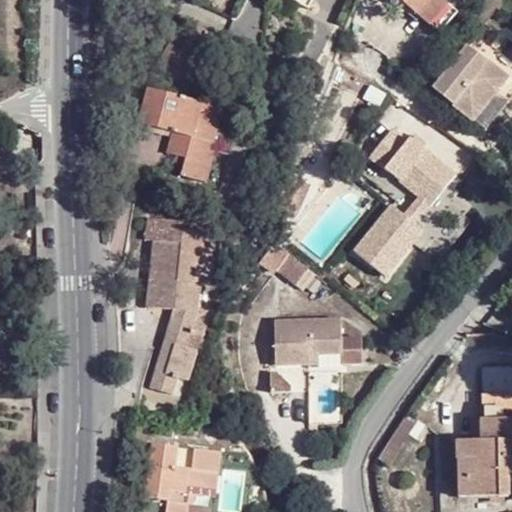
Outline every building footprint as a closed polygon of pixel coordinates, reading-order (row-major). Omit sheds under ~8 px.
[(396,0),(416,16),(428,0),(396,0)] [(439,0),(428,0),(416,16),(438,35),(456,14),(439,0)] [(511,82),(511,16),(505,10),(469,52),(509,86),(511,82)] [(212,65),(222,43),(194,25),(184,43),(174,38),(156,68),(182,83),(189,71),(198,56),(212,65)] [(198,56),(189,71),(201,78),(197,85),(199,101),(210,104),(215,82),(206,80),(208,74),(212,65),(198,56)] [(210,104),(199,101),(148,89),(138,125),(171,133),(166,155),(175,158),(185,160),(183,166),(180,176),(205,181),(213,149),(209,148),(220,106),(210,104)] [(173,164),(183,166),(185,160),(175,158),(173,164)] [(288,176),(278,198),(299,208),(310,187),(288,176)] [(278,198),(273,208),(294,218),(299,208),(278,198)] [(174,312),(173,321),(150,391),(171,398),(176,381),(187,385),(198,353),(186,350),(191,336),(201,339),(204,330),(193,326),(197,312),(199,285),(208,285),(212,250),(203,249),(204,234),(174,231),(174,221),(145,218),(143,241),(154,241),(147,310),(165,312),(174,312)] [(174,312),(165,312),(164,321),(173,321),(174,312)] [(316,351),(324,351),(348,351),(348,319),(280,321),(280,362),(315,362),(316,351)] [(324,361),(324,351),(316,351),(315,362),(324,361)] [(472,449),(471,488),(511,487),(511,464),(511,463),(511,385),(487,385),(487,430),(463,430),(463,449),(472,449)] [(380,460),(390,466),(420,421),(410,415),(380,460)] [(167,504),(180,451),(152,447),(146,501),(167,504)] [(463,449),(462,489),(471,488),(472,449),(463,449)] [(218,479),(221,456),(180,451),(167,504),(165,511),(186,511),(187,507),(189,497),(196,498),(210,500),(212,478),(218,479)] [(189,497),(187,507),(194,507),(196,498),(189,497)]
